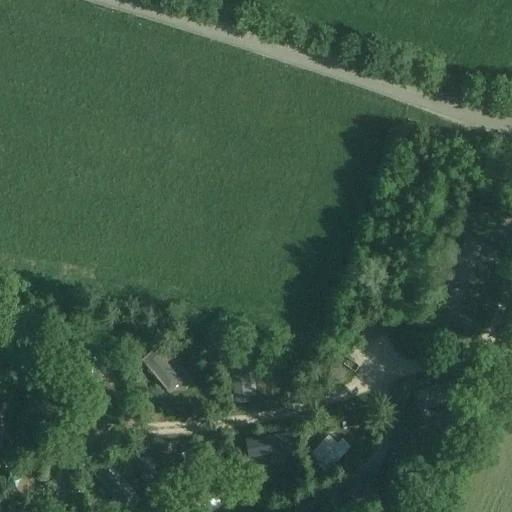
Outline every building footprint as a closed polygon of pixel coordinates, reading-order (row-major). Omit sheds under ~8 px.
[(462,286),(482,245),(468,238),(448,279),(462,286)] [(27,374),(39,366),(16,329),(3,337),(7,344),(3,347),(7,355),(12,352),(27,374)] [(90,341),(84,374),(98,377),(102,356),(108,357),(109,353),(104,352),(105,344),(90,341)] [(458,381),(415,395),(420,410),(463,396),(458,381)] [(274,439),(258,443),(263,463),(280,459),(274,439)] [(316,465),(325,474),(350,449),(341,440),(316,465)] [(100,481),(101,481),(114,497),(109,500),(115,508),(120,504),(125,511),(138,501),(109,465),(102,470),(101,470),(95,475),(100,481)] [(217,481),(189,502),(196,511),(225,491),(217,481)] [(363,511),(377,501),(367,490),(340,511),(363,511)]
